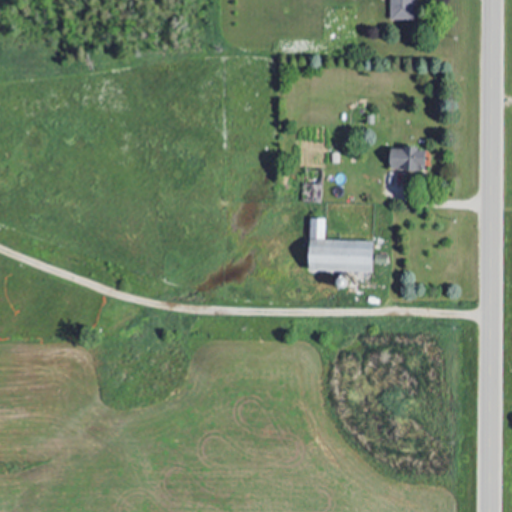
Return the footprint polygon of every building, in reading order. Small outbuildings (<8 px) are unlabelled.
[(390,0),(391,20),(414,20),(414,0),(390,0)] [(388,149),(387,166),(425,169),(426,150),(415,150),(415,145),(402,144),(401,150),(388,149)] [(320,168),(319,202),(302,202),(303,168),(320,168)] [(307,217),(305,268),(371,271),(373,240),(322,238),(323,218),(307,217)] [(345,285),(343,286),(342,287),(340,287),(338,286),(337,285),(335,284),(335,282),(335,280),(335,279),(336,277),(338,276),(340,276),(342,276),(343,276),(345,278),(346,279),(346,281),(346,283),(345,285)]
